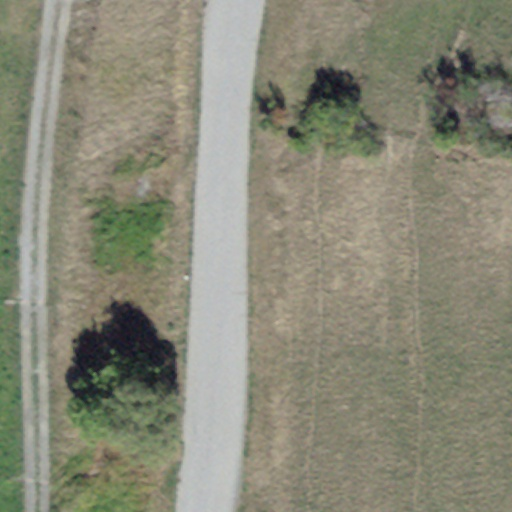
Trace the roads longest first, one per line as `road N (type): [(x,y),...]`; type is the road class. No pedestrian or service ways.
road 1 (track): [(26,511),(28,205),(61,0)]
road 2 (tertiary): [(231,0),(197,511)]
